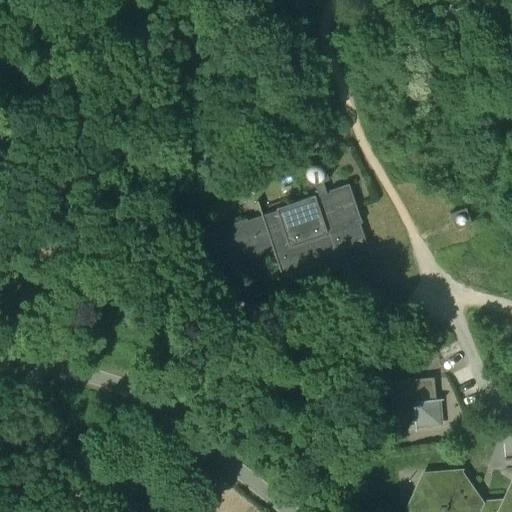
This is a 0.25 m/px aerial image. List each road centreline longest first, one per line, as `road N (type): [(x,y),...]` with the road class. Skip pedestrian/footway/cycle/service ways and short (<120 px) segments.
road 1 (unclassified): [(289,511),(147,401)]
road 2 (unclassified): [(13,362),(85,373),(147,401)]
